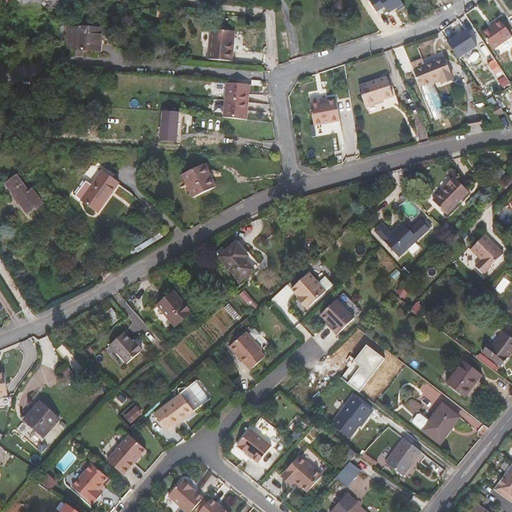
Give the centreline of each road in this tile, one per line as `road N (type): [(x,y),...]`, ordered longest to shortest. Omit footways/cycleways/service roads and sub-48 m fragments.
road 1 (residential): [(292,190),(0,338)]
road 2 (residential): [(467,0),(441,19),(280,78),(292,190)]
road 3 (residential): [(511,136),(391,155),(292,190)]
road 4 (residential): [(311,351),(197,446)]
road 5 (residential): [(433,511),(511,413)]
